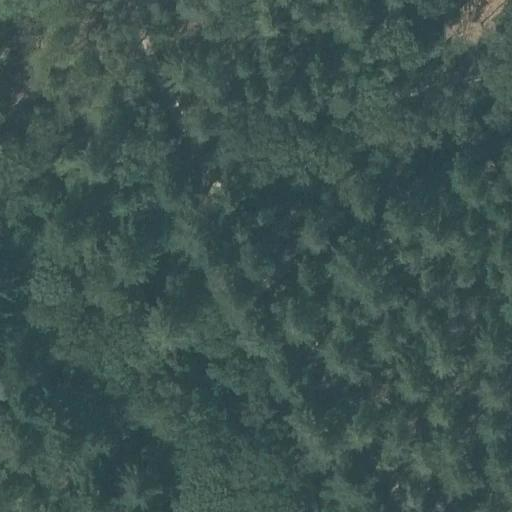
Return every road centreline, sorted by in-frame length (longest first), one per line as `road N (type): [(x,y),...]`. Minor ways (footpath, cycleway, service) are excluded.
road 1 (track): [(397,511),(376,461),(224,211),(185,122)]
road 2 (track): [(185,122),(511,55)]
road 3 (track): [(0,202),(122,138),(185,122)]
road 4 (track): [(141,0),(185,122)]
